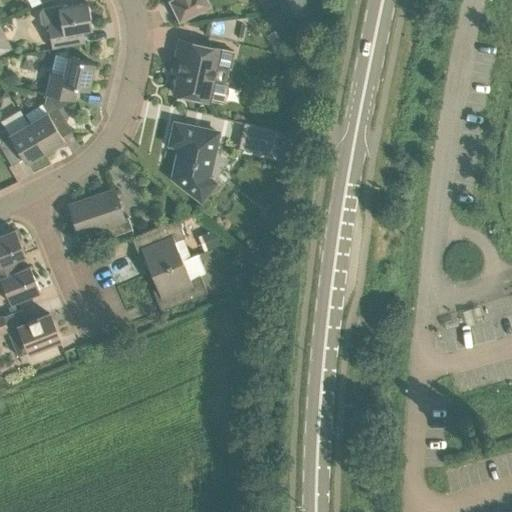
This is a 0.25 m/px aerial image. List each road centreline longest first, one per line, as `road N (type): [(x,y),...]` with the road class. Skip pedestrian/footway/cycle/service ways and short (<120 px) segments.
road 1 (tertiary): [(317,511),(328,309),(382,0)]
road 2 (residential): [(32,191),(105,144),(129,83),(130,0)]
road 3 (unclassified): [(435,230),(473,0)]
road 4 (residential): [(93,341),(32,191)]
